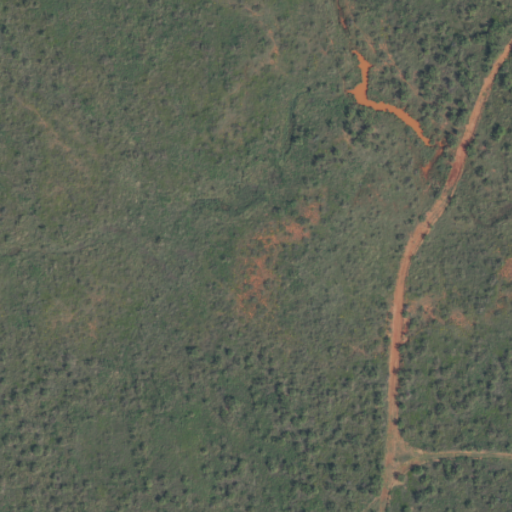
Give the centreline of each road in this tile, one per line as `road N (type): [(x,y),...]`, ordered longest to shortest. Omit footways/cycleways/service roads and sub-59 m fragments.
road 1 (residential): [(379,511),(389,322),(439,148),(511,79)]
road 2 (residential): [(511,428),(383,443)]
